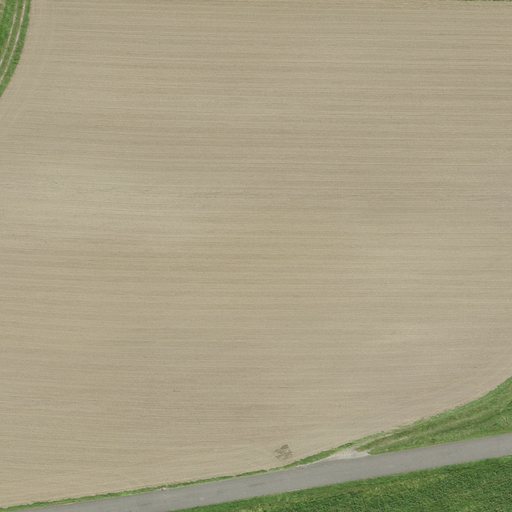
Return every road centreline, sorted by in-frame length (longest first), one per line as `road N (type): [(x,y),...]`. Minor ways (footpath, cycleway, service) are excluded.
road 1 (tertiary): [(511,444),(34,511)]
road 2 (track): [(511,395),(365,447),(329,473)]
